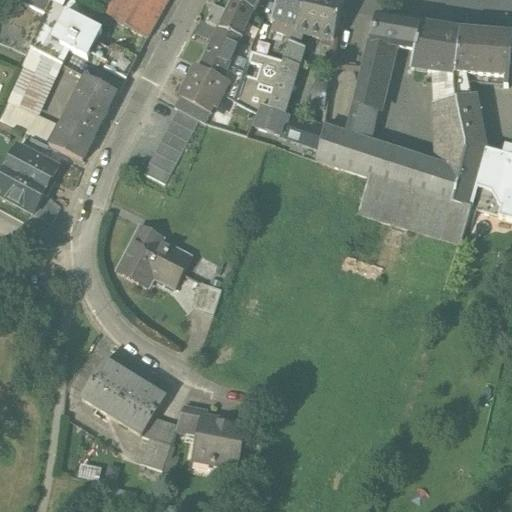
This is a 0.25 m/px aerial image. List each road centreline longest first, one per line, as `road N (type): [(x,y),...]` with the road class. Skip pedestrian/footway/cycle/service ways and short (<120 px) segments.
road 1 (residential): [(82,263),(88,204),(193,0)]
road 2 (residential): [(255,400),(189,380),(137,350),(105,317),(82,263)]
